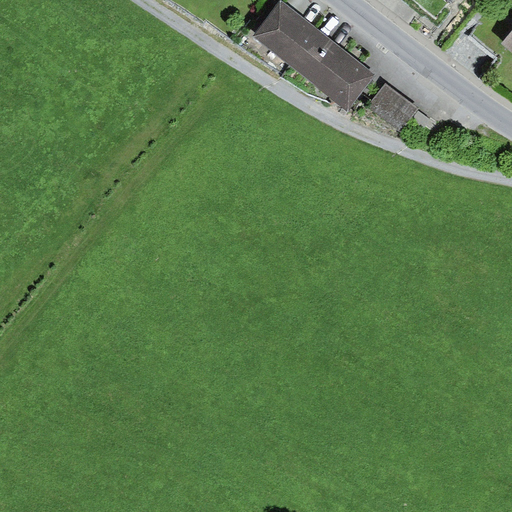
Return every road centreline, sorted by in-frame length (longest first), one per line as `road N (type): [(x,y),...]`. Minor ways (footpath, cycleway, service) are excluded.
road 1 (track): [(511,179),(445,166),(350,132),(143,0)]
road 2 (tertiary): [(345,0),(511,121)]
